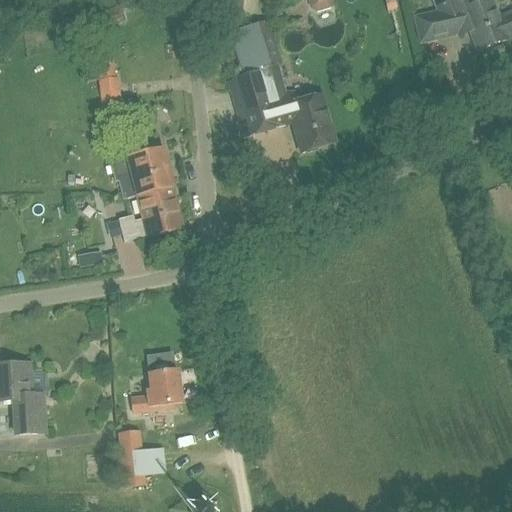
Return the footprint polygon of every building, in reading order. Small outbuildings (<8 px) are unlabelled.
[(308,0),(307,3),(309,10),(317,14),(329,10),(333,3),(331,0),(308,0)] [(433,0),(439,12),(411,18),(417,44),(459,35),(459,37),(464,35),(464,33),(470,30),(478,51),(506,40),(506,38),(511,35),(511,13),(498,19),(491,1),(494,0),(433,0)] [(98,33),(126,23),(120,7),(92,18),(98,33)] [(320,98),(303,102),(301,96),(295,92),(288,93),(286,93),(278,64),(281,63),(272,35),(234,48),(242,74),(228,78),(244,136),(293,123),(297,139),(296,142),(298,148),(300,150),(301,152),(303,152),(306,152),(315,150),(317,148),(333,143),(320,98)] [(227,70),(233,69),(231,59),(225,60),(227,70)] [(96,64),(100,102),(103,131),(124,128),(120,99),(118,79),(115,80),(113,63),(96,64)] [(138,198),(171,189),(173,189),(163,150),(129,159),(113,162),(110,168),(114,184),(119,183),(123,201),(138,198)] [(181,230),(171,189),(138,198),(143,221),(134,223),(133,217),(118,220),(123,243),(147,237),(147,238),(181,230)] [(97,199),(77,203),(81,220),(101,216),(97,199)] [(162,410),(162,406),(181,404),(177,371),(172,372),(170,357),(148,360),(150,374),(148,375),(150,391),(146,391),(147,397),(130,399),(132,414),(162,410)] [(11,364),(10,366),(0,366),(0,402),(13,401),(31,400),(31,396),(29,365),(19,365),(18,364),(11,364)] [(31,400),(13,401),(15,435),(44,434),(42,395),(31,396),(31,400)] [(123,480),(144,477),(141,452),(120,455),(123,480)] [(214,511),(214,509),(211,506),(207,503),(202,502),(197,503),(193,506),(190,509),(188,511),(214,511)]
